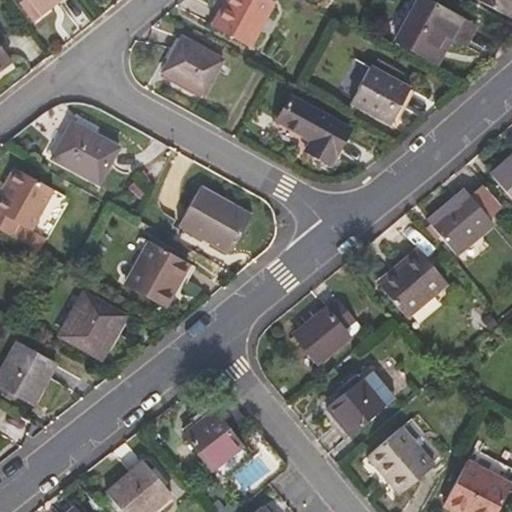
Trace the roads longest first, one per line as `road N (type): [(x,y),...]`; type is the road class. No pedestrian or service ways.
road 1 (residential): [(68,69),(343,227)]
road 2 (residential): [(0,499),(211,336)]
road 3 (residential): [(211,336),(347,511)]
road 4 (residential): [(343,227),(511,83)]
road 5 (residential): [(211,336),(343,227)]
